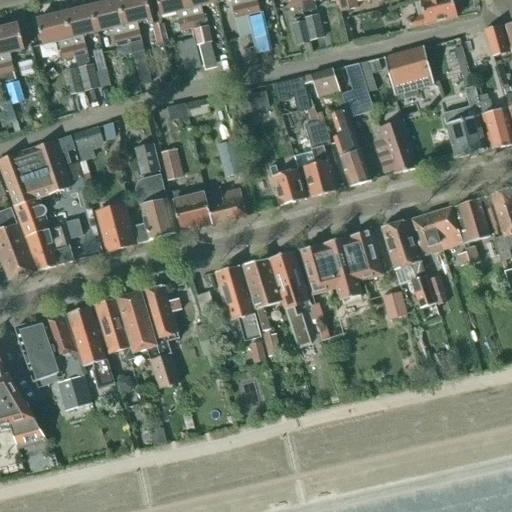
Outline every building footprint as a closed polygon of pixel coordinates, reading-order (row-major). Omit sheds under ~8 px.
[(125,26),(119,0),(91,7),(98,32),(112,29),(114,38),(127,35),(125,26)] [(127,35),(139,32),(137,23),(152,19),(147,0),(120,0),(119,0),(125,26),(127,35)] [(178,22),(191,19),(188,10),(186,0),(157,0),(161,16),(176,13),(178,22)] [(216,3),(214,0),(186,0),(188,10),(191,19),(204,15),(201,7),(216,3)] [(243,0),(214,0),(216,3),(228,0),(230,0),(232,8),(245,5),(243,0)] [(315,0),(302,3),(303,9),(304,13),(318,10),(315,0)] [(358,7),(356,0),(337,0),(340,12),(358,7)] [(453,0),(425,0),(420,2),(424,17),(404,21),(406,30),(426,25),(426,26),(458,18),(453,0)] [(258,2),(245,5),(247,15),(260,12),(258,2)] [(247,15),(245,5),(232,8),(235,18),(247,15)] [(98,32),(91,7),(64,14),(70,39),(73,48),(86,45),(84,36),(98,32)] [(60,51),(73,48),(70,39),(64,14),(37,20),(43,46),(58,42),(60,51)] [(206,25),(204,15),(191,19),(193,29),(206,25)] [(257,15),(249,17),(251,24),(259,22),(257,15)] [(319,15),(305,18),(310,41),(324,38),(319,15)] [(191,19),(178,22),(181,32),(193,29),(191,19)] [(298,45),(310,42),(306,22),(294,25),(298,45)] [(0,65),(12,62),(10,54),(25,50),(18,25),(0,29),(0,65)] [(208,26),(194,29),(198,46),(199,46),(211,43),(212,42),(208,26)] [(493,59),(510,54),(502,27),(485,32),(493,59)] [(139,32),(127,35),(129,44),(142,41),(139,32)] [(484,32),(462,38),(469,63),(490,57),(484,32)] [(127,35),(114,38),(116,48),(129,44),(127,35)] [(185,72),(201,68),(195,40),(178,44),(185,72)] [(142,41),(129,44),(132,53),(144,50),(142,41)] [(129,44),(116,48),(118,57),(132,53),(129,44)] [(88,54),(86,45),(73,48),(75,57),(76,57),(88,54)] [(73,48),(60,51),(63,60),(75,57),(73,48)] [(394,95),(434,85),(424,48),(384,59),(394,95)] [(76,57),(75,57),(78,69),(91,66),(88,54),(76,57)] [(141,87),(154,84),(149,61),(135,64),(141,87)] [(378,61),(369,63),(373,75),(381,72),(378,61)] [(12,62),(0,65),(0,68),(2,75),(15,72),(12,62)] [(353,91),(342,94),(347,109),(346,110),(349,119),(374,111),(367,93),(376,90),(367,62),(357,64),(345,67),(353,91)] [(93,66),(78,70),(83,93),(99,89),(93,66)] [(71,96),(83,93),(78,70),(66,72),(71,96)] [(333,71),(311,76),(313,83),(316,92),(317,98),(339,93),(337,85),(333,70),(333,71)] [(15,72),(2,75),(4,85),(17,82),(15,72)] [(304,78),(306,85),(313,83),(311,76),(304,78)] [(285,83),(274,86),(277,97),(288,94),(293,93),(298,113),(314,109),(306,85),(304,78),(302,78),(290,82),(285,83)] [(18,83),(7,86),(13,106),(24,102),(18,83)] [(478,103),(479,103),(476,92),(466,95),(469,106),(442,113),(455,160),(487,151),(478,117),(482,116),(478,103)] [(267,93),(244,99),(248,114),(271,108),(267,93)] [(190,119),(212,114),(208,100),(187,104),(190,119)] [(489,100),(479,103),(478,103),(482,116),(491,151),(511,145),(511,136),(505,109),(492,112),(489,100)] [(0,109),(5,123),(16,119),(10,101),(0,103),(0,109)] [(358,146),(349,119),(346,110),(332,114),(340,136),(333,138),(340,158),(351,154),(350,149),(358,146)] [(299,169),(305,168),(313,198),(336,192),(323,148),(333,145),(325,123),(320,125),(319,122),(305,126),(313,153),(296,158),(299,169)] [(394,176),(418,169),(403,125),(380,132),(383,141),(376,143),(386,172),(393,170),(394,176)] [(81,158),(94,156),(92,148),(105,144),(100,128),(74,135),(81,158)] [(0,160),(0,168),(15,207),(21,223),(26,238),(50,232),(46,217),(48,214),(48,211),(46,208),(42,207),(40,200),(40,201),(39,196),(68,186),(62,167),(71,163),(67,152),(76,149),(72,136),(56,141),(13,156),(0,160)] [(226,179),(242,175),(233,142),(217,147),(226,179)] [(142,176),(160,172),(154,144),(136,149),(142,176)] [(351,154),(340,158),(350,188),(371,182),(358,146),(350,149),(351,154)] [(168,180),(179,178),(172,152),(162,155),(168,180)] [(279,175),(276,167),(270,169),(281,207),(307,200),(298,170),(279,175)] [(160,177),(145,180),(141,183),(138,188),(137,193),(146,225),(134,228),(138,245),(176,235),(160,177)] [(222,194),(221,189),(205,193),(206,195),(213,226),(247,217),(240,190),(222,194)] [(511,190),(491,196),(503,237),(504,237),(504,238),(495,240),(502,263),(511,260),(509,250),(511,249),(511,190)] [(180,191),(172,193),(182,234),(213,226),(206,195),(195,198),(195,195),(182,199),(180,191)] [(464,245),(464,246),(490,238),(479,200),(459,206),(459,207),(452,209),(464,245)] [(97,213),(108,253),(136,246),(125,206),(97,213)] [(0,259),(9,281),(37,273),(19,225),(17,226),(11,208),(0,212),(0,259)] [(464,245),(452,209),(452,208),(431,215),(443,251),(464,245)] [(423,257),(443,251),(431,215),(411,221),(423,257)] [(401,223),(381,228),(392,261),(400,286),(412,283),(412,282),(426,277),(420,258),(408,222),(405,222),(401,223)] [(50,232),(26,238),(27,240),(39,272),(40,272),(45,271),(59,268),(58,267),(74,263),(65,228),(50,232)] [(321,246),(299,252),(312,297),(336,290),(339,300),(362,294),(359,284),(383,277),(371,231),(349,238),(347,239),(347,238),(324,245),(324,246),(322,246),(321,246)] [(467,255),(470,266),(471,267),(480,264),(475,247),(465,250),(467,255)] [(294,253),(269,260),(296,350),(310,346),(301,315),(296,317),(293,307),(308,302),(294,253)] [(467,255),(459,257),(462,268),(467,267),(470,266),(467,255)] [(264,314),(262,309),(282,303),(269,260),(243,266),(262,333),(270,331),(265,313),(264,314)] [(216,274),(229,324),(239,321),(244,342),(260,337),(257,328),(240,267),(234,269),(216,273),(216,274)] [(426,277),(412,282),(412,283),(421,309),(435,305),(426,277)] [(439,278),(430,281),(434,296),(437,305),(447,302),(444,293),(439,278)] [(169,302),(165,287),(142,293),(160,358),(161,358),(170,355),(166,339),(178,335),(172,314),(181,311),(178,300),(169,302)] [(208,290),(194,294),(200,316),(214,312),(208,290)] [(160,358),(142,293),(117,300),(133,355),(147,351),(150,361),(160,358)] [(400,293),(389,296),(395,320),(407,317),(400,293)] [(117,300),(95,307),(109,355),(123,350),(126,362),(135,359),(133,355),(117,300)] [(85,310),(63,316),(83,377),(86,376),(83,368),(94,365),(95,368),(91,370),(98,392),(115,386),(108,360),(106,361),(91,308),(85,310)] [(65,373),(68,381),(83,377),(63,316),(16,329),(22,349),(20,349),(22,354),(24,353),(34,384),(65,373)] [(203,326),(194,328),(198,345),(208,342),(203,326)] [(269,357),(280,354),(275,335),(264,338),(269,357)] [(254,366),(264,363),(260,345),(249,348),(254,366)] [(428,351),(418,353),(422,366),(431,363),(428,351)] [(160,358),(150,361),(159,390),(169,387),(179,383),(170,355),(161,358),(160,358)] [(0,428),(11,425),(17,448),(46,440),(10,379),(6,380),(6,379),(4,379),(0,362),(0,428)] [(434,370),(426,373),(429,383),(438,381),(439,381),(434,370)] [(68,381),(59,384),(67,412),(92,405),(83,377),(68,381)] [(125,379),(118,381),(121,393),(133,389),(130,382),(125,379)] [(186,432),(187,438),(195,436),(193,430),(186,432)] [(165,436),(152,439),(153,446),(167,443),(165,436)]
